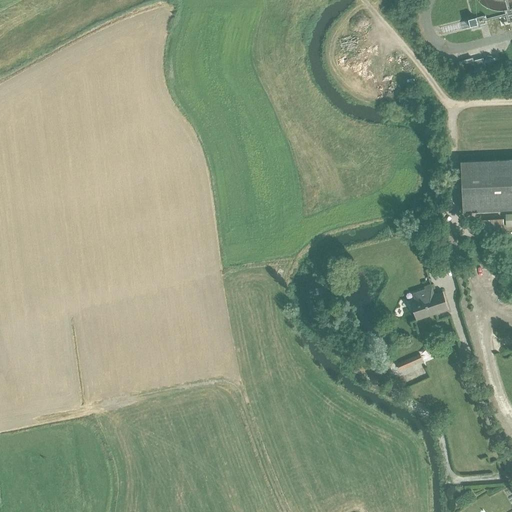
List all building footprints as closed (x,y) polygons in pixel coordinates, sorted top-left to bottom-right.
[(477,18),(469,20),(471,27),(478,25),(477,18)] [(484,58),(473,61),(476,71),(486,69),(484,58)] [(511,159),(461,162),(463,212),(511,210),(511,159)] [(504,219),(483,220),(484,237),(505,236),(504,219)] [(415,300),(411,302),(417,321),(449,310),(443,291),(435,294),(433,287),(432,287),(431,284),(424,286),(425,289),(413,293),(415,300)] [(420,354),(397,364),(400,371),(424,361),(420,354)]
